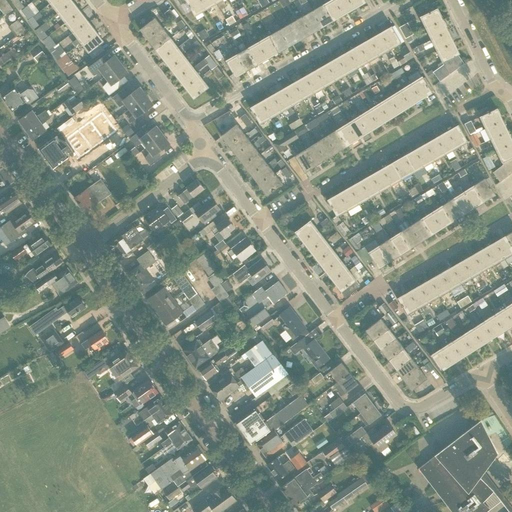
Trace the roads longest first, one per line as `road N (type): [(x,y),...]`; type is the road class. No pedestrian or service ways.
road 1 (tertiary): [(269,511),(82,250)]
road 2 (unclassified): [(496,88),(262,220)]
road 3 (unclassified): [(196,117),(405,0)]
road 4 (residential): [(332,314),(511,217)]
road 5 (residential): [(82,250),(200,163)]
road 6 (tertiary): [(82,250),(0,137)]
road 7 (unclassified): [(196,117),(183,112),(112,20)]
road 8 (unclassified): [(410,411),(332,314)]
